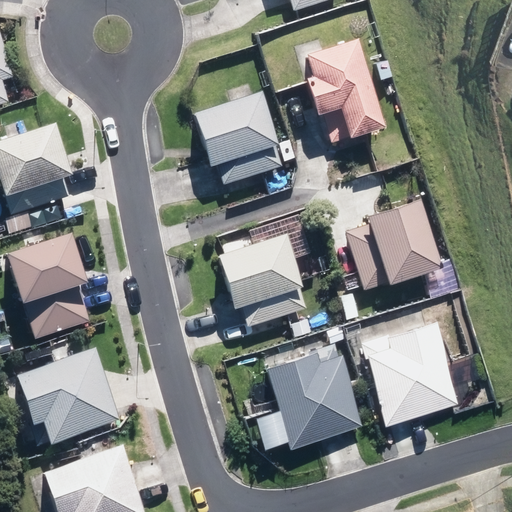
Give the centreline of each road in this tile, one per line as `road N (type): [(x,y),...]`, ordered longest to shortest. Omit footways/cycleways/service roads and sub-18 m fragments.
road 1 (residential): [(120,75),(129,161),(170,358),(220,511)]
road 2 (residential): [(284,511),(511,444)]
